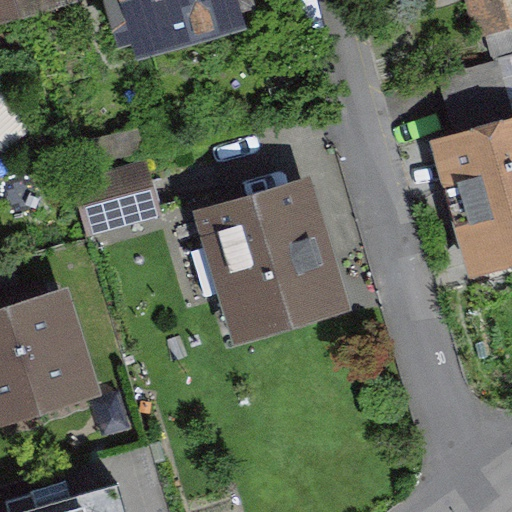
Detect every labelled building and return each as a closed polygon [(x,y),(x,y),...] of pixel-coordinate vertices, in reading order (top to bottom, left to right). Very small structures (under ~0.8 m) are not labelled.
[(17,0),(0,0),(0,24),(23,17),(17,0)] [(17,0),(23,17),(77,0),(17,0)] [(104,0),(118,48),(135,43),(140,60),(250,29),(245,13),(257,10),(253,0),(104,0)] [(511,0),(463,0),(475,38),(511,27),(511,0)] [(511,55),(436,79),(451,127),(511,108),(511,55)] [(511,119),(430,143),(469,280),(511,267),(511,119)] [(75,182),(91,239),(163,218),(147,162),(75,182)] [(314,175),(196,210),(236,342),(354,307),(314,175)] [(66,293),(0,313),(0,429),(99,399),(66,293)] [(128,511),(122,488),(35,511),(128,511)]
